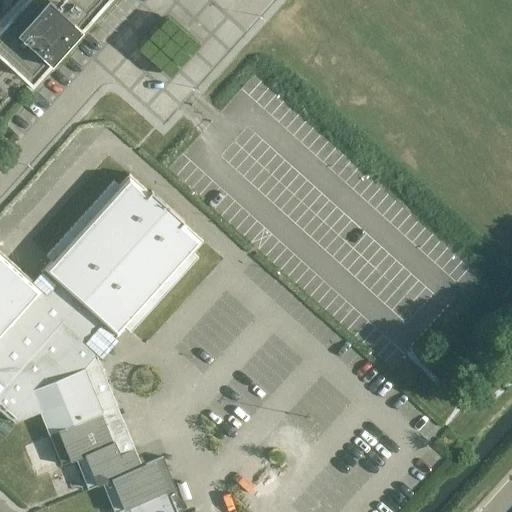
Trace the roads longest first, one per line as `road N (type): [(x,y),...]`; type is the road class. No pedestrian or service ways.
road 1 (unclassified): [(115,60),(0,184)]
road 2 (unclassified): [(228,32),(164,104),(115,60)]
